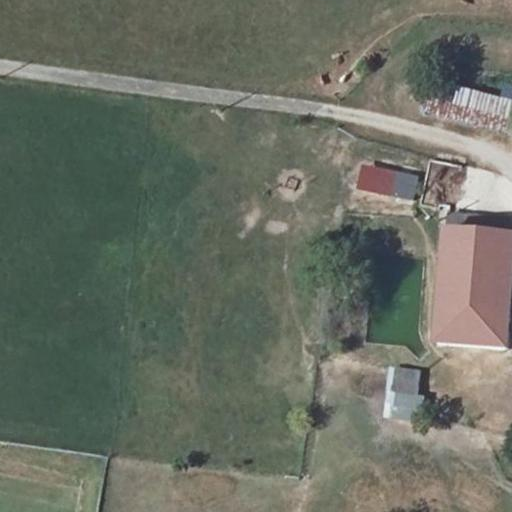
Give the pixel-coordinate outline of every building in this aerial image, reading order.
[(430,80),(423,114),(511,132),(511,90),(506,89),(504,96),(430,80)] [(428,203),(461,204),(462,165),(429,164),(428,203)] [(357,166),(354,194),(416,200),(419,171),(357,166)] [(439,347),(509,352),(511,321),(511,228),(510,228),(510,221),(451,216),(448,245),(439,347)] [(397,372),(395,395),(419,398),(422,375),(397,372)]
